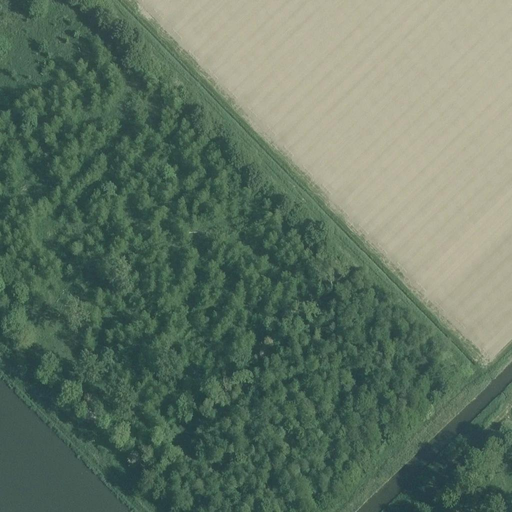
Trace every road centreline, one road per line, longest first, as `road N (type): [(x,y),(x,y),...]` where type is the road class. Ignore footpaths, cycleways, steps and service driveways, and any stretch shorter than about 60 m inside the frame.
road 1 (track): [(337,511),(464,389),(466,370),(102,0)]
road 2 (track): [(0,352),(156,511)]
road 3 (track): [(504,413),(404,511)]
